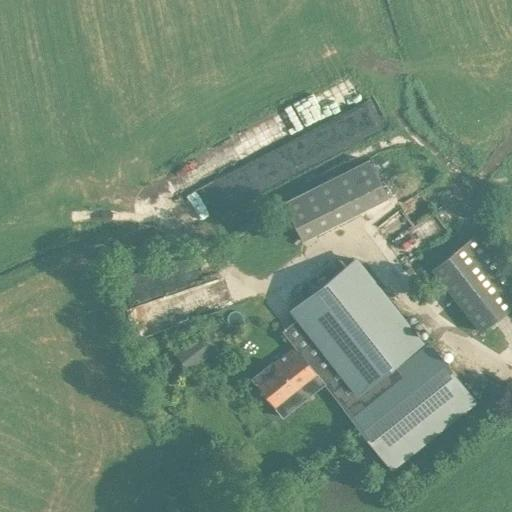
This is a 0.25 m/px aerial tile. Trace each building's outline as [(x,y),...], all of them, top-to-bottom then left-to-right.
[(386,192),(368,155),(281,198),(300,236),(386,192)] [(412,223),(431,210),(426,203),(407,217),(412,223)] [(479,327),(511,299),(511,277),(473,229),(429,264),(479,327)] [(293,314),(281,324),(282,325),(294,341),(293,342),(322,379),(390,465),(474,398),(424,335),(420,339),(353,254),(287,306),(293,314)] [(131,295),(138,322),(223,298),(216,272),(131,295)] [(188,366),(220,342),(205,323),(173,346),(188,366)] [(272,355),(250,372),(281,411),(322,379),(293,342),(273,357),(272,355)]
